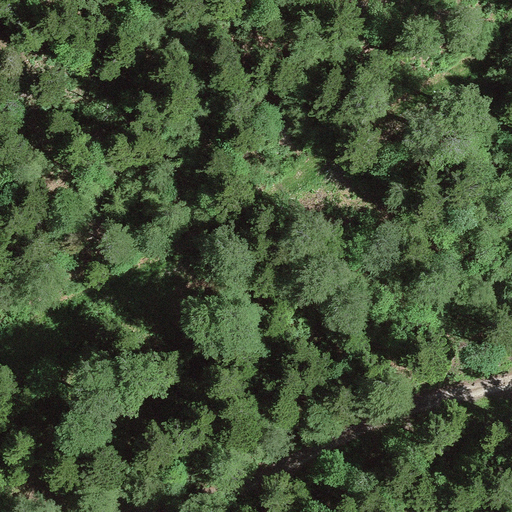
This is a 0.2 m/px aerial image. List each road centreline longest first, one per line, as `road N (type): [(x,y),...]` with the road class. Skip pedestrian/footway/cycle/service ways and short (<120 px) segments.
road 1 (track): [(0,350),(56,310),(300,174),(511,35)]
road 2 (track): [(511,401),(159,511)]
